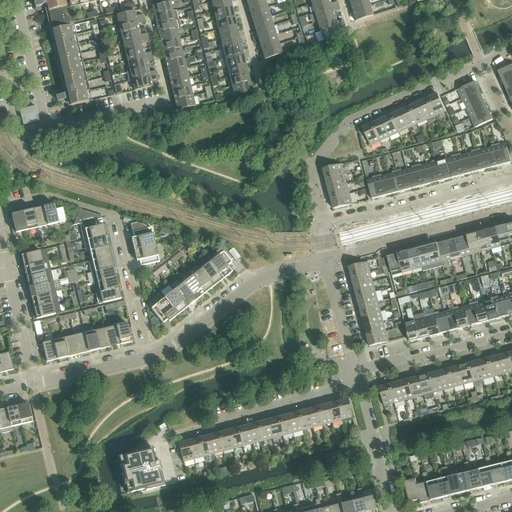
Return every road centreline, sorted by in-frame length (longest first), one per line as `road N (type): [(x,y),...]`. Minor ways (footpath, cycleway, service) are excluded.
road 1 (residential): [(324,224),(312,165),(351,122),(511,49)]
road 2 (residential): [(148,357),(115,220),(48,199),(0,211)]
road 3 (tertiary): [(148,357),(251,283),(326,260)]
road 4 (tertiary): [(511,177),(324,224)]
road 5 (residential): [(358,386),(173,435)]
road 6 (tertiary): [(326,260),(511,212)]
road 7 (residential): [(511,333),(354,373)]
road 8 (residential): [(116,112),(166,100),(144,0)]
road 9 (residential): [(46,128),(16,0)]
road 10 (residential): [(392,511),(358,386)]
road 11 (residential): [(32,385),(5,268)]
